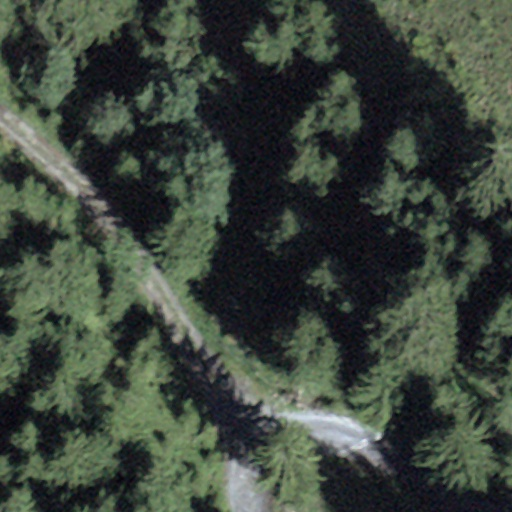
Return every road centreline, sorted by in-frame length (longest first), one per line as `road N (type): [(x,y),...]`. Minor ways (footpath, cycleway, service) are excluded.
road 1 (track): [(255,434),(77,146),(0,101)]
road 2 (track): [(240,511),(231,472),(255,434),(358,442),(486,511)]
